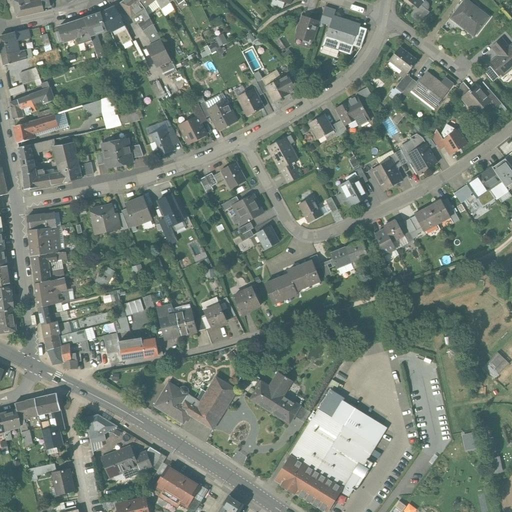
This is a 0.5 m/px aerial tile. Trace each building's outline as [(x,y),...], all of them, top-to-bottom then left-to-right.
[(40,0),(14,0),(13,1),(17,18),(44,12),(43,8),(42,1),(41,2),(40,0)] [(49,0),(46,0),(42,1),(43,8),(51,6),(49,0)] [(144,9),(137,0),(126,0),(121,4),(132,18),(141,12),(144,9)] [(155,0),(137,0),(144,9),(145,9),(156,1),(155,0)] [(168,0),(155,0),(156,1),(161,9),(170,3),(168,0)] [(490,18),(467,0),(464,0),(450,18),(459,25),(460,24),(474,35),(481,26),(482,27),(490,18)] [(114,7),(103,13),(110,30),(111,33),(113,32),(117,30),(119,34),(126,30),(114,7)] [(149,18),(145,9),(144,9),(141,12),(146,21),(149,18)] [(336,11),(329,9),(325,20),(331,22),(333,18),(336,11)] [(103,13),(84,19),(90,37),(97,34),(110,30),(103,13)] [(319,23),(303,17),(296,37),(312,43),(319,23)] [(153,24),(149,18),(146,21),(139,26),(147,37),(156,32),(153,24)] [(333,18),(331,22),(326,39),(324,45),(339,50),(339,51),(350,54),(353,45),(360,48),(364,36),(357,34),(359,28),(360,25),(349,22),(348,23),(333,18)] [(84,19),(71,24),(76,39),(78,45),(83,44),(84,46),(92,43),(90,37),(84,19)] [(71,24),(58,28),(59,32),(63,43),(76,39),(71,24)] [(132,40),(126,30),(119,34),(117,35),(122,46),(132,40)] [(63,43),(59,32),(54,34),(57,45),(63,43)] [(161,41),(156,32),(147,37),(153,46),(161,41)] [(15,33),(0,37),(0,46),(2,56),(19,52),(18,50),(19,50),(17,42),(15,33)] [(218,37),(221,46),(230,42),(226,33),(218,37)] [(103,53),(97,34),(90,37),(92,43),(96,55),(100,54),(103,53)] [(47,35),(41,36),(44,47),(50,46),(47,35)] [(500,39),(490,47),(495,52),(504,44),(500,39)] [(153,46),(147,49),(157,67),(159,66),(171,60),(161,41),(153,46)] [(508,49),(504,44),(495,52),(498,56),(490,63),(502,77),(511,68),(511,45),(508,49)] [(417,62),(399,48),(389,61),(407,75),(417,62)] [(19,52),(2,56),(4,66),(26,60),(26,59),(32,57),(30,50),(24,51),(19,52)] [(177,72),(171,60),(159,66),(165,78),(177,72)] [(41,66),(18,74),(23,86),(24,85),(40,79),(45,77),(41,66)] [(440,83),(426,73),(427,72),(426,72),(417,83),(413,89),(435,107),(453,85),(444,78),(440,83)] [(266,87),(268,91),(273,102),(294,92),(295,94),(298,92),(293,81),(291,82),(288,76),(266,87)] [(405,76),(395,88),(402,93),(405,90),(412,82),(405,76)] [(412,82),(405,90),(410,94),(413,89),(417,83),(413,80),(412,82)] [(266,87),(263,81),(257,84),(263,94),(268,91),(266,87)] [(47,82),(42,85),(44,90),(50,88),(47,82)] [(166,96),(158,82),(150,86),(158,100),(166,96)] [(263,94),(257,84),(252,86),(254,90),(253,90),(257,97),(263,94)] [(23,86),(9,90),(11,96),(26,91),(24,85),(23,86)] [(490,102),(478,87),(471,93),(470,91),(463,97),(477,114),(490,102)] [(44,90),(30,96),(34,106),(43,102),(43,105),(54,101),(50,88),(44,90)] [(367,89),(361,91),(367,102),(372,99),(367,89)] [(253,90),(237,98),(247,117),(263,109),(257,97),(253,90)] [(367,102),(361,91),(356,94),(358,98),(362,107),(363,107),(368,104),(367,102)] [(34,106),(30,96),(18,100),(22,110),(23,116),(36,111),(35,107),(34,106)] [(72,97),(64,100),(67,109),(75,106),(72,97)] [(118,116),(111,98),(82,107),(83,111),(87,110),(88,115),(97,115),(103,113),(107,129),(121,126),(118,116)] [(358,98),(335,110),(341,120),(345,127),(355,122),(358,127),(370,121),(363,107),(362,107),(358,98)] [(22,110),(18,100),(10,103),(13,120),(24,118),(23,116),(22,110)] [(208,110),(210,116),(219,131),(236,122),(225,101),(208,110)] [(205,104),(199,107),(205,118),(210,116),(208,110),(205,104)] [(198,105),(191,109),(196,119),(196,118),(200,124),(206,121),(205,118),(199,107),(198,105)] [(55,115),(52,108),(45,111),(37,114),(39,120),(53,116),(52,116),(55,115)] [(140,110),(118,116),(121,126),(140,121),(139,119),(143,118),(140,110)] [(64,112),(55,115),(59,125),(35,134),(36,139),(69,127),(64,112)] [(39,120),(15,127),(17,143),(24,141),(24,142),(36,139),(35,134),(59,125),(55,115),(52,116),(53,116),(39,120)] [(324,115),(309,124),(318,139),(324,136),(325,138),(334,134),(334,133),(330,126),(324,115)] [(196,119),(179,127),(188,145),(206,136),(200,124),(196,118),(196,119)] [(345,127),(341,120),(336,123),(342,134),(347,131),(345,127)] [(342,134),(336,123),(330,126),(334,133),(334,134),(336,137),(342,134)] [(457,131),(446,125),(440,137),(443,141),(442,142),(445,147),(450,155),(466,145),(457,131)] [(172,128),(167,130),(170,138),(171,138),(172,141),(178,139),(172,128)] [(167,130),(149,137),(156,157),(175,150),(172,141),(171,138),(170,138),(167,130)] [(436,131),(432,139),(439,151),(445,147),(442,142),(443,141),(440,137),(436,131)] [(435,146),(427,135),(422,138),(425,144),(429,150),(435,146)] [(290,136),(269,148),(286,178),(297,172),(293,163),(298,161),(290,145),(294,143),(290,136)] [(51,140),(18,149),(22,167),(34,166),(32,157),(37,156),(38,154),(38,152),(53,148),(51,140)] [(128,140),(115,143),(120,166),(132,163),(131,159),(129,148),(128,140)] [(115,143),(102,145),(104,153),(106,164),(107,168),(120,166),(115,143)] [(73,144),(53,148),(57,164),(77,158),(73,144)] [(425,144),(408,154),(412,161),(410,162),(409,160),(407,162),(405,163),(409,170),(411,168),(416,175),(436,163),(428,150),(429,150),(425,144)] [(140,146),(129,148),(131,159),(143,157),(140,146)] [(401,151),(395,154),(401,165),(405,163),(407,162),(401,151)] [(104,153),(96,154),(98,166),(106,164),(104,153)] [(395,154),(389,157),(391,161),(395,169),(401,165),(395,154)] [(88,155),(77,158),(78,164),(90,161),(88,155)] [(77,158),(57,164),(60,173),(52,175),(44,177),(44,172),(35,173),(34,166),(22,167),(25,190),(62,183),(82,179),(81,177),(79,166),(78,164),(77,158)] [(511,168),(505,159),(492,168),(507,191),(508,191),(511,188),(511,168)] [(395,169),(391,161),(372,170),(383,191),(401,182),(394,169),(395,169)] [(91,163),(79,166),(81,177),(94,174),(91,163)] [(236,164),(222,172),(231,189),(246,181),(236,164)] [(368,182),(361,168),(355,171),(362,185),(368,182)] [(492,168),(480,177),(495,199),(507,191),(492,168)] [(297,172),(286,178),(289,184),(300,177),(297,172)] [(217,184),(212,174),(206,177),(212,187),(217,184)] [(367,198),(355,175),(346,179),(349,184),(341,188),(343,193),(347,200),(345,200),(346,201),(349,208),(367,198)] [(206,177),(200,180),(206,194),(213,190),(212,187),(206,177)] [(495,199),(480,177),(467,185),(473,193),(483,208),(495,199)] [(467,185),(454,194),(461,204),(472,197),(470,195),(473,193),(467,185)] [(343,193),(337,196),(341,203),(346,201),(345,200),(347,200),(343,193)] [(171,195),(158,202),(166,220),(169,227),(170,227),(183,221),(171,195)] [(236,205),(233,206),(233,207),(242,224),(263,213),(254,195),(236,205)] [(144,197),(126,205),(127,209),(132,222),(134,226),(152,219),(144,197)] [(322,217),(312,198),(299,205),(309,224),(322,217)] [(332,198),(326,202),(331,212),(332,212),(332,213),(338,210),(332,198)] [(233,199),(223,205),(226,211),(233,207),(233,206),(236,205),(233,199)] [(447,200),(442,203),(447,213),(453,211),(447,200)] [(442,203),(441,201),(428,208),(436,222),(442,219),(443,221),(449,217),(447,213),(442,203)] [(112,206),(91,211),(96,231),(103,229),(104,232),(120,229),(117,218),(116,215),(114,216),(112,206)] [(436,222),(428,208),(414,215),(415,217),(421,227),(423,231),(429,228),(428,227),(436,222)] [(127,209),(121,211),(123,216),(126,224),(132,222),(127,209)] [(55,213),(45,215),(45,216),(46,227),(46,229),(55,228),(56,228),(55,213)] [(45,216),(28,218),(29,229),(46,227),(45,216)] [(123,216),(117,218),(120,229),(120,230),(128,228),(126,224),(123,216)] [(421,227),(415,217),(410,220),(415,230),(421,227)] [(169,227),(166,220),(160,222),(162,229),(165,236),(173,233),(170,227),(169,227)] [(397,224),(395,221),(384,227),(385,230),(392,242),(404,236),(403,235),(397,224)] [(409,232),(403,221),(397,224),(403,235),(409,232)] [(250,223),(238,230),(241,235),(254,229),(250,223)] [(56,228),(55,228),(55,233),(62,233),(62,234),(69,233),(68,230),(66,231),(65,226),(56,228)] [(271,227),(258,234),(266,250),(279,243),(271,227)] [(46,229),(44,229),(47,254),(55,253),(58,253),(55,233),(55,228),(46,229)] [(44,229),(29,231),(31,257),(47,254),(44,229)] [(392,242),(385,230),(376,235),(379,244),(384,255),(396,249),(392,242)] [(362,241),(346,248),(352,263),(368,256),(362,241)] [(384,255),(379,244),(374,247),(380,261),(386,259),(384,255)] [(346,248),(331,254),(337,269),(352,263),(346,248)] [(55,253),(47,254),(48,263),(57,262),(55,253)] [(58,253),(55,253),(57,262),(67,260),(66,253),(58,253)] [(47,254),(31,257),(35,284),(50,280),(48,263),(47,254)] [(317,256),(310,259),(312,262),(315,270),(321,268),(317,256)] [(312,262),(288,272),(289,275),(296,292),(320,282),(315,270),(312,262)] [(5,264),(0,264),(0,287),(8,286),(7,277),(5,264)] [(327,265),(321,268),(326,279),(332,276),(327,265)] [(72,276),(66,278),(67,282),(68,287),(78,285),(75,275),(72,276)] [(296,292),(289,275),(265,285),(273,305),(297,295),(296,292)] [(55,281),(35,285),(38,308),(39,308),(49,306),(50,305),(48,295),(48,291),(55,290),(55,284),(55,281)] [(0,287),(0,311),(11,309),(8,286),(0,287)] [(252,288),(234,297),(242,314),(249,310),(249,311),(261,306),(252,288)] [(65,291),(60,292),(62,303),(63,304),(68,303),(72,303),(70,297),(70,295),(65,296),(65,291)] [(60,292),(48,295),(50,305),(55,304),(62,303),(60,292)] [(84,294),(70,297),(72,303),(79,301),(85,299),(84,294)] [(151,296),(143,298),(147,310),(155,308),(151,296)] [(49,306),(39,308),(41,325),(52,323),(50,315),(49,306)] [(220,306),(205,312),(211,327),(226,321),(223,312),(220,306)] [(0,311),(0,333),(15,331),(11,309),(0,311)] [(228,310),(223,312),(226,321),(232,319),(228,310)] [(191,311),(176,315),(176,316),(181,336),(196,333),(193,321),(191,311)] [(176,315),(160,319),(165,340),(181,336),(176,316),(176,315)] [(201,319),(193,321),(196,333),(206,330),(201,319)] [(52,323),(41,325),(44,338),(58,335),(60,335),(59,332),(57,325),(56,322),(52,323)] [(64,323),(57,325),(59,332),(66,330),(64,323)] [(60,346),(55,346),(56,349),(48,350),(53,365),(63,363),(61,347),(69,345),(81,343),(87,341),(84,331),(58,338),(60,346)] [(111,340),(104,342),(107,355),(121,352),(119,342),(117,334),(110,336),(111,340)] [(58,335),(44,338),(48,350),(56,349),(55,346),(60,346),(58,338),(58,335)] [(142,338),(119,342),(121,352),(123,360),(144,356),(142,342),(142,338)] [(160,348),(157,339),(154,340),(157,357),(163,356),(160,348)] [(154,340),(142,342),(144,356),(145,359),(157,357),(154,340)] [(69,345),(61,347),(63,363),(72,361),(71,355),(69,345)] [(79,353),(71,355),(72,361),(80,359),(79,353)] [(72,361),(63,363),(64,370),(77,368),(77,362),(81,361),(80,359),(72,361)] [(277,373),(268,387),(257,380),(256,382),(259,384),(250,399),(289,424),(294,417),(300,407),(282,396),(291,382),(277,373)] [(216,377),(200,403),(192,417),(213,430),(237,391),(216,377)] [(318,411),(290,456),(342,488),(340,492),(348,497),(360,476),(361,477),(366,469),(362,467),(385,429),(342,403),(332,420),(331,420),(345,398),(331,390),(318,411)] [(183,402),(165,391),(156,405),(174,417),(175,418),(184,403),(183,402)] [(57,394),(35,399),(39,415),(38,416),(40,422),(48,420),(62,417),(57,394)] [(200,403),(188,395),(183,402),(184,403),(175,418),(174,417),(174,418),(182,423),(186,418),(189,420),(191,417),(192,417),(200,403)] [(35,399),(26,401),(31,417),(38,416),(39,415),(35,399)] [(26,401),(14,404),(15,410),(17,420),(31,417),(26,401)] [(300,407),(294,417),(304,423),(310,414),(300,407)] [(15,410),(0,414),(0,416),(4,432),(9,431),(9,430),(19,427),(17,420),(15,410)] [(99,416),(86,418),(88,430),(100,428),(100,427),(107,426),(109,422),(99,416)] [(62,417),(48,420),(49,424),(41,426),(41,428),(49,426),(49,429),(59,426),(60,432),(65,430),(62,417)] [(59,426),(49,429),(49,426),(41,428),(47,449),(63,445),(60,432),(59,426)] [(131,447),(109,456),(108,455),(101,458),(109,478),(123,473),(126,478),(141,472),(140,471),(138,467),(139,466),(135,457),(131,447)] [(161,454),(150,447),(146,452),(152,466),(156,461),(161,454)] [(146,452),(135,457),(139,466),(138,467),(140,471),(152,466),(146,452)] [(161,454),(156,461),(162,464),(166,457),(161,454)] [(325,511),(327,511),(340,492),(342,488),(290,456),(275,481),(281,485),(280,486),(296,495),(296,494),(325,511)] [(55,464),(29,470),(31,481),(38,479),(37,476),(52,473),(56,472),(55,464)] [(200,485),(169,466),(162,477),(155,488),(156,489),(163,493),(160,498),(176,508),(179,503),(186,507),(187,507),(193,497),(195,493),(200,485)] [(56,472),(52,473),(55,487),(52,488),(54,496),(74,492),(69,469),(56,472)] [(156,473),(148,486),(155,490),(156,489),(155,488),(162,477),(156,473)] [(228,496),(218,511),(239,511),(244,506),(238,502),(234,499),(228,496)] [(202,501),(193,497),(187,507),(186,507),(185,509),(190,511),(195,511),(202,501)] [(146,511),(144,499),(118,505),(119,511),(146,511)] [(65,502),(38,508),(38,511),(54,511),(55,511),(66,509),(65,502)] [(402,511),(406,507),(399,502),(391,511),(402,511)]
